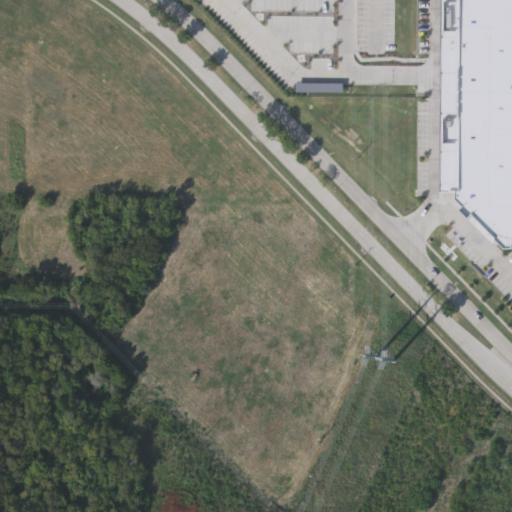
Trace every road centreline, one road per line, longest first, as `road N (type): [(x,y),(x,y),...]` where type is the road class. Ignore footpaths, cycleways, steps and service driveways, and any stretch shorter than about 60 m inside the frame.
road 1 (secondary): [(122,0),(176,41),(511,386)]
road 2 (secondary): [(511,355),(203,36),(158,0)]
